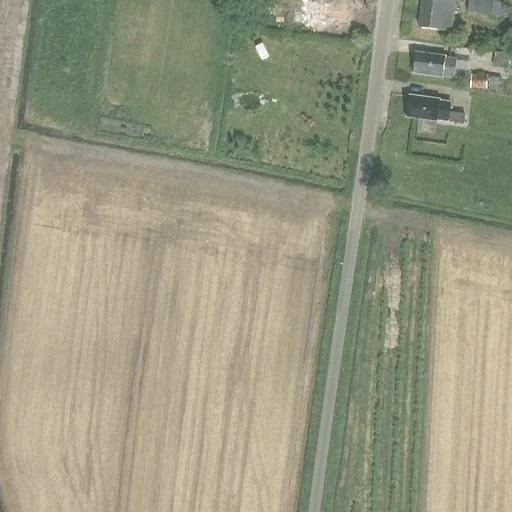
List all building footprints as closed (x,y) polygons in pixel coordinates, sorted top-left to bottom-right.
[(286,0),(267,0),(265,19),(284,21),(286,0)] [(450,34),(452,16),(454,2),(432,0),(422,0),(419,31),(450,34)] [(492,3),(468,0),(466,16),(490,19),(492,3)] [(319,3),(319,27),(349,28),(350,4),(319,3)] [(415,54),(412,73),(468,81),(469,77),(470,71),(469,71),(454,69),(455,62),(456,60),(456,59),(415,54)] [(471,76),(471,78),(470,78),(469,89),(486,90),(487,77),(471,76)] [(499,91),(500,78),(490,77),(487,77),(486,90),(499,91)] [(476,124),(478,114),(450,111),(451,101),(410,96),(407,115),(476,124)]
